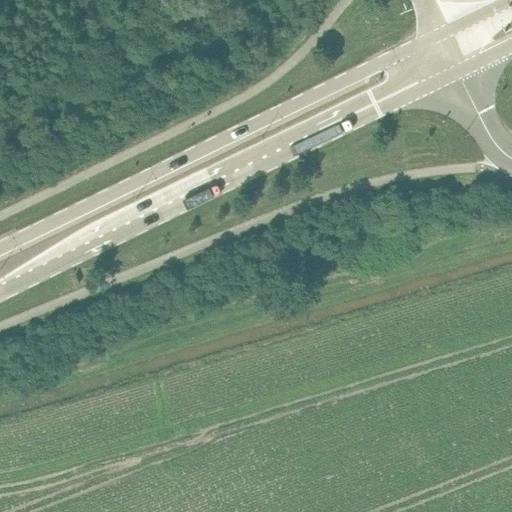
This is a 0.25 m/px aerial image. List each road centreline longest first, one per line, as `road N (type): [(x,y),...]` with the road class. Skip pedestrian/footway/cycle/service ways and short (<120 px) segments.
road 1 (secondary): [(0,294),(459,70)]
road 2 (secondary): [(443,32),(215,150),(0,247)]
